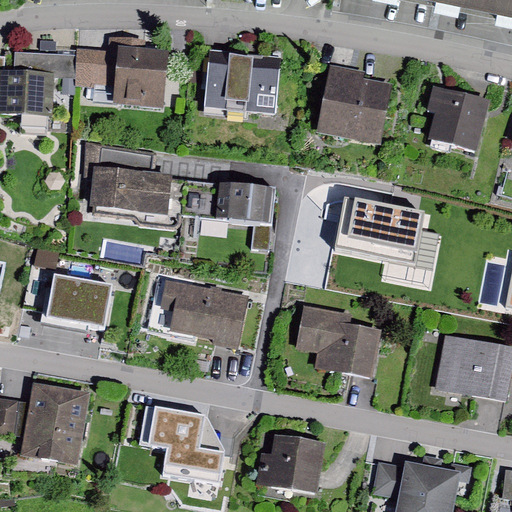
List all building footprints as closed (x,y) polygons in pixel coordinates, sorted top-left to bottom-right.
[(511,0),(444,0),(511,14),(511,0)] [(110,56),(79,54),(78,58),(78,82),(77,88),(113,90),(112,111),(166,115),(171,56),(145,54),(146,43),(111,40),(110,56)] [(57,41),(41,41),(41,51),(56,51),(57,41)] [(78,58),(16,56),(15,75),(0,74),(0,120),(55,123),(57,81),(78,82),(78,58)] [(275,63),(208,57),(203,108),(248,112),(247,121),(270,123),(275,63)] [(361,76),(327,70),(315,138),(375,149),(386,90),(360,85),(361,76)] [(485,107),(428,94),(422,117),(432,119),(425,147),(472,158),(485,107)] [(94,168),(156,173),(157,154),(86,142),(85,167),(94,168)] [(156,173),(94,168),(91,206),(94,206),(93,215),(135,219),(139,226),(168,229),(170,214),(173,180),(174,175),(156,173)] [(188,181),(173,180),(170,214),(184,216),(184,213),(188,181)] [(202,183),(188,181),(184,213),(198,215),(202,183)] [(198,215),(257,220),(255,248),(268,249),(274,188),(220,182),(220,185),(202,183),(198,215)] [(392,205),(345,196),(334,247),(415,263),(425,212),(392,205)] [(59,254),(39,251),(36,268),(56,272),(59,254)] [(115,292),(52,281),(45,325),(107,336),(115,292)] [(246,302),(163,285),(158,312),(170,314),(165,339),(236,353),(246,302)] [(343,321),(301,314),(293,356),(313,359),(311,373),(368,383),(376,338),(341,332),(343,321)] [(511,379),(511,350),(445,338),(435,392),(507,405),(511,379)] [(91,394),(34,383),(30,403),(23,438),(20,453),(78,464),(91,394)] [(30,403),(0,398),(0,434),(23,438),(30,403)] [(202,423),(143,413),(136,453),(162,457),(157,484),(217,494),(223,460),(197,456),(202,423)] [(321,452),(272,444),(269,462),(261,461),(256,494),(313,503),(321,452)] [(400,474),(375,470),(369,503),(395,507),(393,511),(448,511),(453,487),(466,489),(468,476),(457,474),(455,483),(437,479),(439,468),(421,465),(420,472),(401,469),(400,474)] [(503,497),(511,498),(511,470),(507,470),(503,497)]
